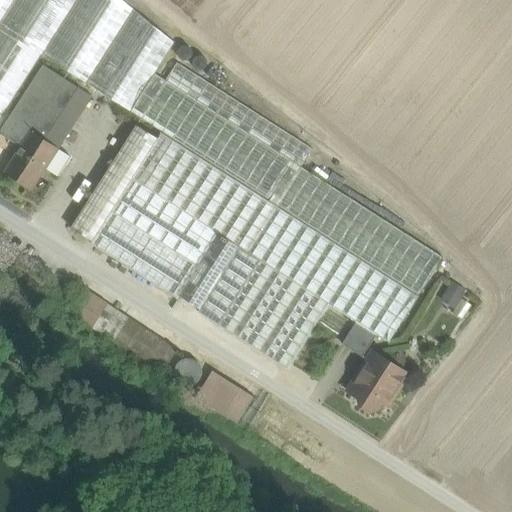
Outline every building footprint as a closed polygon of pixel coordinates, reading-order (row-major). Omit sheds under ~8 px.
[(175,43),(121,0),(0,0),(0,28),(42,56),(131,113),(155,74),(175,43)] [(0,121),(42,56),(0,28),(0,121)] [(313,149),(177,63),(166,81),(301,167),(313,149)] [(45,66),(3,131),(23,144),(31,131),(65,79),(45,66)] [(155,74),(131,113),(141,119),(166,81),(155,74)] [(65,79),(31,131),(58,149),(92,97),(65,79)] [(301,167),(166,81),(141,119),(163,133),(418,296),(443,258),(301,167)] [(137,126),(72,228),(93,242),(158,140),(137,126)] [(58,149),(31,131),(23,144),(4,173),(32,191),(49,164),(58,170),(67,155),(58,149)] [(418,296),(163,133),(158,140),(93,242),(91,245),(177,299),(178,296),(200,310),(198,313),(287,369),(328,304),(388,343),(418,296)] [(376,336),(356,323),(342,344),(362,357),(376,336)] [(407,374),(373,353),(348,392),(359,399),(361,405),(370,411),(376,410),(381,402),(387,406),(407,374)] [(194,404),(238,424),(252,393),(208,374),(194,404)]
